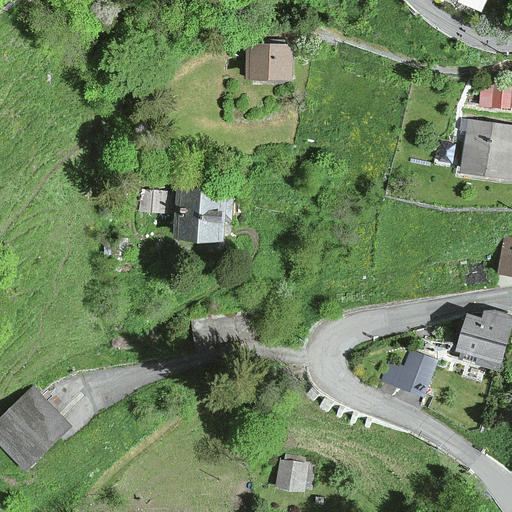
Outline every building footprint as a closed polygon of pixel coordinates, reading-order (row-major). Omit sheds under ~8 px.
[(296,43),(254,43),(255,73),(296,73),(296,43)] [(511,83),(480,86),(482,107),(511,104),(511,83)] [(511,125),(471,121),(467,169),(511,173),(511,125)] [(184,188),(183,214),(182,231),(228,233),(230,190),(184,188)] [(175,192),(142,190),(141,210),(174,212),(175,192)] [(510,322),(480,314),(474,335),(452,329),(445,352),(497,367),(510,322)] [(437,359),(411,351),(405,367),(387,362),(383,379),(426,393),(437,359)] [(70,423),(34,390),(0,426),(0,431),(32,462),(70,423)] [(309,463),(284,460),(281,484),(306,487),(309,463)]
